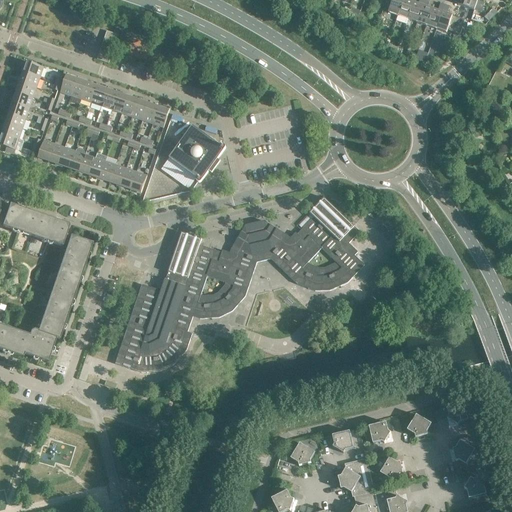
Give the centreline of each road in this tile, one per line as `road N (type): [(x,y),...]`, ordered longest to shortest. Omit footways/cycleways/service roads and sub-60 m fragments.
road 1 (unclassified): [(247,197),(223,112),(0,35)]
road 2 (secondary): [(392,180),(439,236),(481,314),(511,401)]
road 3 (residential): [(0,371),(65,385),(124,226)]
road 4 (secondary): [(140,0),(243,48),(336,124)]
road 5 (secondary): [(511,323),(415,159)]
road 6 (secondary): [(361,100),(304,57),(202,0)]
road 7 (unclassified): [(411,114),(511,21)]
road 8 (unclassified): [(0,176),(124,226)]
road 9 (unclassified): [(124,226),(247,197)]
